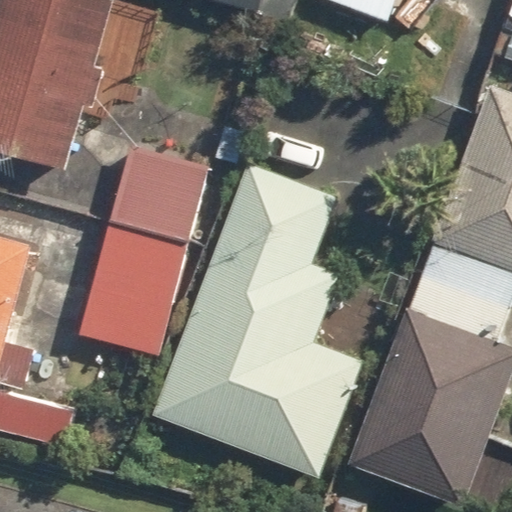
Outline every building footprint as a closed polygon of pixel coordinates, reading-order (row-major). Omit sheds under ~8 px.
[(117,0),(0,0),(0,155),(67,173),(92,78),(140,90),(161,11),(117,0)] [(195,0),(255,15),(258,0),(195,0)] [(395,0),(321,0),(387,24),(395,0)] [(511,5),(503,31),(494,55),(511,61),(511,5)] [(465,511),(511,381),(511,351),(498,346),(511,308),(511,96),(490,88),(351,470),(465,511)] [(210,170),(129,147),(108,218),(190,242),(210,170)] [(315,266),(338,203),(249,170),(155,420),(320,482),(364,363),(315,345),(341,276),(315,266)] [(187,255),(110,232),(80,333),(158,356),(187,255)] [(0,239),(0,388),(25,395),(36,351),(5,343),(30,247),(0,239)] [(74,410),(0,395),(0,435),(66,449),(74,410)]
